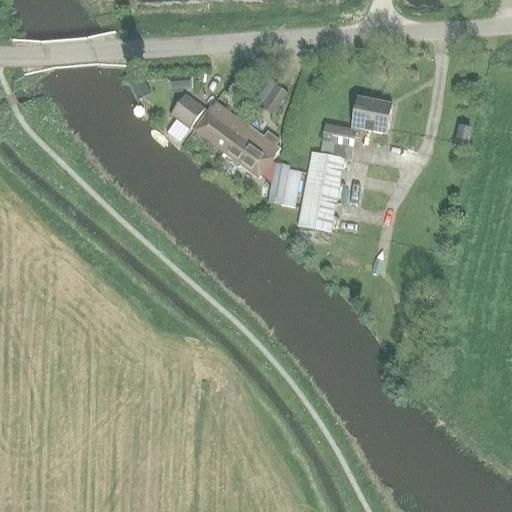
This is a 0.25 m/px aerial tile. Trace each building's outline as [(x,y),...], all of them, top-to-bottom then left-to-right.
[(170,90),(191,89),(190,77),(170,78),(170,90)] [(262,105),(275,87),(263,79),(251,97),(262,105)] [(287,95),(275,87),(262,105),(260,108),(272,116),(287,95)] [(190,131),(205,111),(185,96),(170,116),(190,131)] [(357,131),(388,136),(393,108),(358,101),(351,133),(326,128),(320,157),(312,155),(298,228),(330,235),(344,162),(351,163),(357,131)] [(194,133),(210,145),(226,157),(246,130),(214,106),(194,133)] [(466,150),(471,131),(460,129),(456,147),(466,150)] [(261,141),(246,130),(226,157),(258,181),(261,177),(271,185),(274,166),(272,161),(278,154),(273,150),(277,144),(266,135),(261,141)] [(274,166),(271,185),(267,205),(295,210),(303,170),(274,166)]
